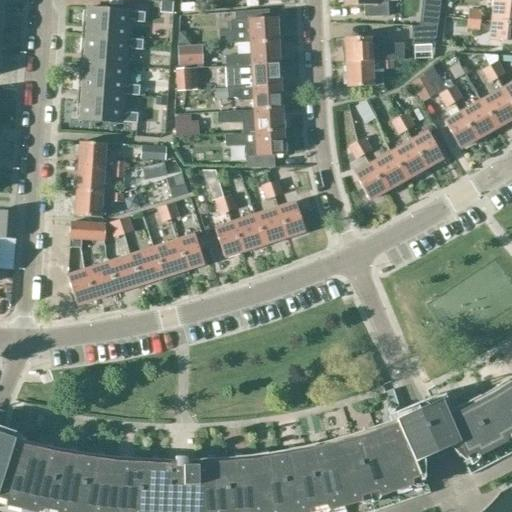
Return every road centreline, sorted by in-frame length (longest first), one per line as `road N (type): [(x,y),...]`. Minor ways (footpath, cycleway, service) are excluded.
road 1 (residential): [(22,342),(45,0)]
road 2 (residential): [(22,342),(170,320),(352,259)]
road 3 (residential): [(313,0),(326,168),(352,259)]
road 4 (residential): [(453,491),(352,259)]
road 5 (residential): [(352,259),(511,166)]
